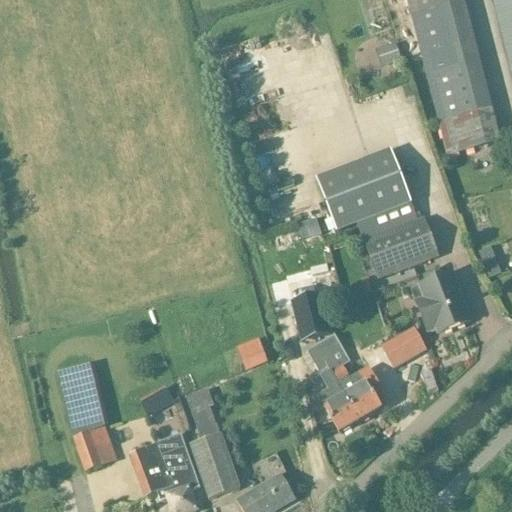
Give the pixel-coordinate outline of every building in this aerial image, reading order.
[(404,0),(447,161),(502,147),(463,0),(404,0)] [(511,0),(491,0),(511,80),(511,0)] [(380,70),(399,62),(392,45),(373,54),(380,70)] [(353,56),(337,62),(349,100),(366,95),(353,56)] [(316,181),(336,236),(411,208),(390,153),(316,181)] [(378,283),(439,259),(425,222),(363,245),(378,283)] [(497,267),(485,272),(489,280),(501,276),(497,267)] [(416,303),(427,334),(437,330),(439,336),(469,325),(462,306),(458,307),(447,279),(418,291),(422,300),(416,303)] [(323,303),(293,310),(301,342),(302,342),(331,335),(323,303)] [(409,334),(384,347),(394,363),(417,348),(409,334)] [(318,349),(307,355),(329,391),(329,394),(318,400),(324,412),(339,436),(360,424),(332,374),(342,369),(349,364),(335,339),(318,349)] [(267,366),(259,341),(237,348),(245,373),(267,366)] [(342,369),(332,374),(360,424),(382,412),(377,403),(384,399),(367,372),(350,382),(342,369)] [(166,392),(141,407),(148,420),(173,406),(174,406),(172,403),(166,392)] [(186,400),(201,445),(219,439),(210,411),(214,410),(208,392),(186,400)] [(84,474),(101,468),(89,435),(72,441),(84,474)] [(160,504),(166,502),(192,493),(200,490),(181,438),(131,456),(139,479),(138,482),(139,483),(142,485),(147,498),(156,494),(160,504)] [(219,439),(201,445),(189,449),(208,503),(240,492),(222,438),(220,439),(219,439)] [(241,511),(279,511),(287,508),(295,503),(280,478),(237,503),(241,511)] [(198,511),(192,493),(166,502),(170,511),(198,511)]
